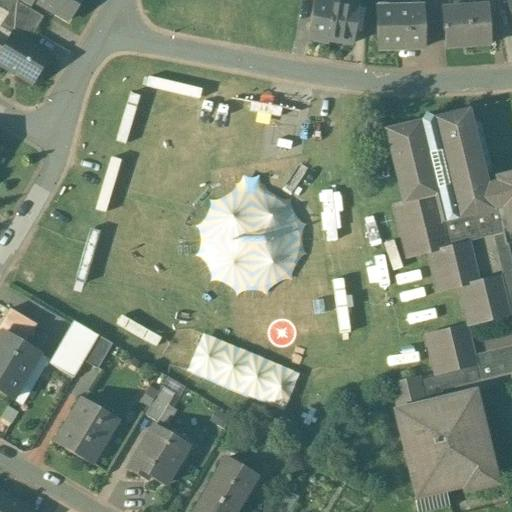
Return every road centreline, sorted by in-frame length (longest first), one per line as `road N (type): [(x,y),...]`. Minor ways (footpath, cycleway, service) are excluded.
road 1 (residential): [(511,78),(393,85),(101,32)]
road 2 (residential): [(61,130),(52,172),(0,261)]
